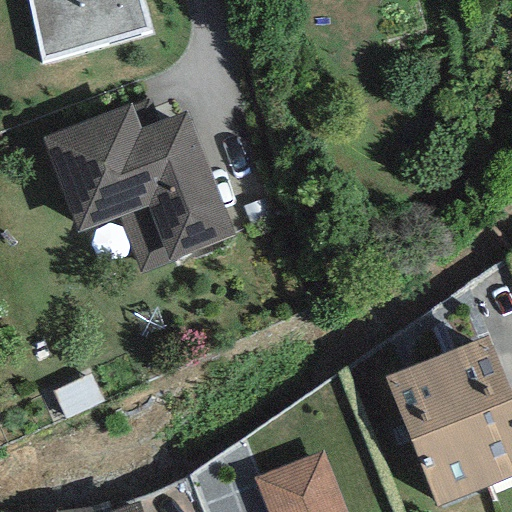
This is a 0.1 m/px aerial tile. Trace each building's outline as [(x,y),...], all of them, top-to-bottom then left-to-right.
[(27,0),(41,64),(152,35),(142,0),(27,0)] [(130,104),(41,138),(78,234),(118,218),(140,274),(234,237),(185,111),(140,128),(130,104)] [(384,378),(410,440),(511,398),(511,397),(486,336),(384,378)] [(511,398),(410,440),(437,507),(511,477),(511,398)] [(350,511),(331,458),(258,484),(268,511),(350,511)] [(89,509),(53,511),(141,511),(138,501),(111,511),(108,503),(89,509)]
